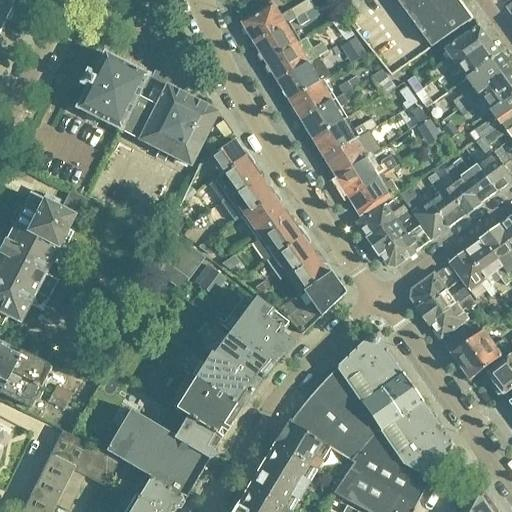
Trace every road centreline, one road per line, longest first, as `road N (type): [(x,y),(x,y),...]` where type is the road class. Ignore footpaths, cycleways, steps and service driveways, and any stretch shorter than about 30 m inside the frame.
road 1 (residential): [(381,299),(264,138),(197,0)]
road 2 (residential): [(381,299),(265,411),(207,511)]
road 3 (residential): [(492,453),(381,299)]
road 4 (residential): [(381,299),(511,203)]
road 5 (residential): [(66,0),(0,130)]
